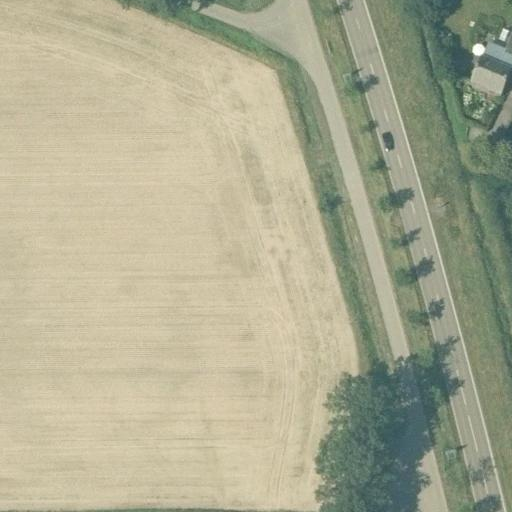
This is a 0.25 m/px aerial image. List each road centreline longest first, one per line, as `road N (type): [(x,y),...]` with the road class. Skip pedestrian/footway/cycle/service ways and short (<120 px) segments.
road 1 (secondary): [(491,511),(353,0)]
road 2 (unclassified): [(440,511),(303,24)]
road 3 (unclassified): [(178,0),(248,24),(303,24)]
